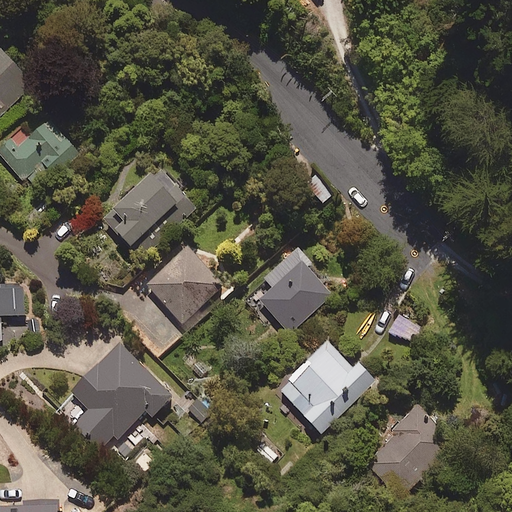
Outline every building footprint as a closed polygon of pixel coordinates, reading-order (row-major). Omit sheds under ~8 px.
[(0,49),(0,111),(31,84),(0,49)] [(42,109),(0,146),(0,153),(38,195),(83,154),(42,109)] [(160,165),(103,217),(141,259),(198,207),(160,165)] [(332,196),(317,178),(307,186),(322,204),(332,196)] [(226,286),(188,245),(145,283),(184,325),(226,286)] [(337,290),(299,248),(250,292),(288,334),(337,290)] [(0,281),(0,314),(26,313),(24,280),(0,281)] [(276,385),(321,433),(377,382),(333,334),(276,385)] [(174,394),(119,341),(70,391),(88,409),(73,424),(100,450),(114,436),(118,439),(146,411),(152,416),(174,394)] [(420,406),(367,461),(404,497),(457,442),(420,406)] [(279,456),(264,440),(255,449),(269,465),(279,456)] [(0,501),(0,511),(58,511),(58,499),(0,501)]
